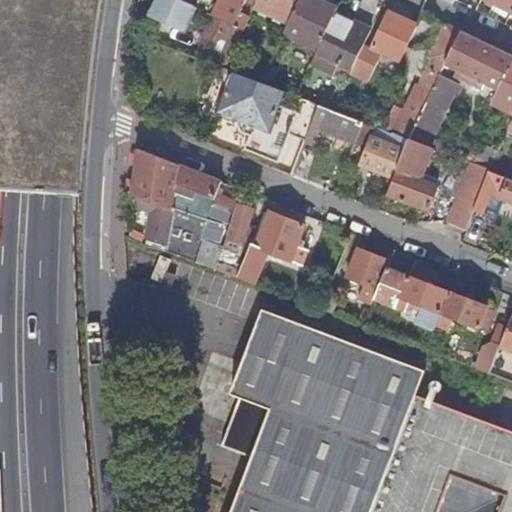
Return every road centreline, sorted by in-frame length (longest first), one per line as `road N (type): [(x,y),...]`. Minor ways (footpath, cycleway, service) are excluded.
road 1 (motorway): [(49,511),(44,192),(65,0)]
road 2 (residential): [(99,117),(511,279)]
road 3 (secondary): [(113,511),(95,310),(99,117)]
road 4 (motorway): [(24,0),(0,290)]
